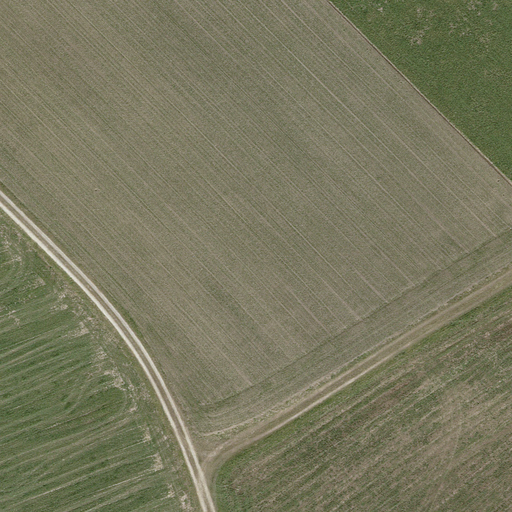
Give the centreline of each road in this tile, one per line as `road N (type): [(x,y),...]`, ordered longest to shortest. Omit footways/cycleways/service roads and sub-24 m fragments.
road 1 (track): [(0,193),(137,328),(210,511)]
road 2 (track): [(198,473),(511,276)]
